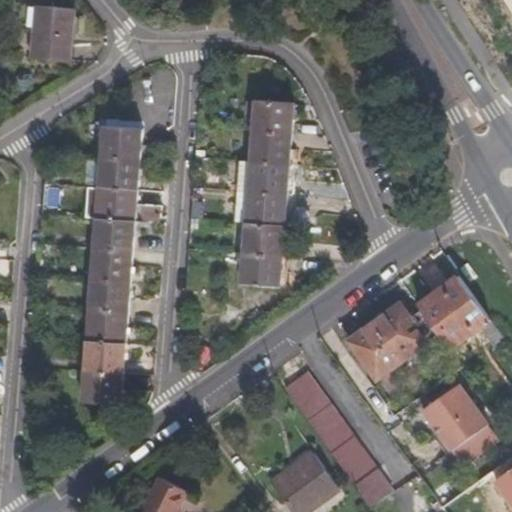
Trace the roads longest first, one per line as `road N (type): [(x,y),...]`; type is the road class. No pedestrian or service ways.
road 1 (residential): [(45,509),(384,264)]
road 2 (residential): [(130,40),(262,42),(293,60),(320,100),(384,264)]
road 3 (secondary): [(388,0),(492,190)]
road 4 (secondary): [(511,143),(417,0)]
road 5 (residential): [(130,40),(99,74),(0,133)]
road 6 (residential): [(384,264),(492,190)]
